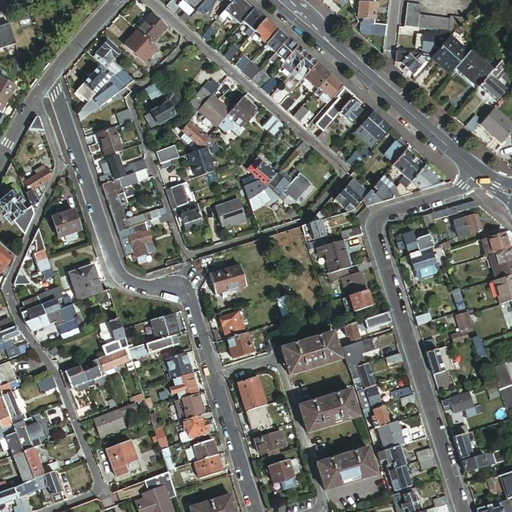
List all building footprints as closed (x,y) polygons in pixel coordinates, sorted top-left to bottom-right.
[(187,0),(198,9),(205,0),(204,0),(187,0)] [(253,9),(242,0),(233,0),(230,4),(219,16),(217,19),(222,23),(227,16),(239,26),(242,23),(253,9)] [(363,18),(363,23),(372,24),(374,24),(376,4),(361,2),(359,18),(363,18)] [(455,33),(467,19),(450,17),(450,19),(420,15),(421,6),(407,4),(404,28),(425,30),(455,33)] [(264,19),(253,9),(242,23),(248,28),(253,32),(255,31),(264,19)] [(136,31),(151,44),(166,27),(151,14),(136,31)] [(278,31),(264,19),(255,31),(261,36),(259,39),(266,45),(278,31)] [(370,35),(386,37),(387,25),(374,24),(372,24),(370,35)] [(0,49),(15,45),(9,25),(0,27),(0,49)] [(216,32),(210,27),(201,37),(207,42),(216,32)] [(244,33),(249,38),(253,32),(248,28),(244,33)] [(427,55),(435,56),(449,40),(450,39),(455,33),(425,30),(425,36),(416,35),(415,48),(423,48),(423,51),(428,52),(427,55)] [(144,64),(156,49),(151,44),(136,31),(123,45),(144,64)] [(287,39),(278,31),(266,45),(265,45),(269,48),(275,54),(287,39)] [(297,47),(287,39),(275,54),(278,56),(284,62),(284,61),(286,59),(297,47)] [(450,39),(449,40),(457,47),(458,46),(450,39)] [(456,66),(458,68),(469,55),(458,46),(457,47),(449,40),(435,56),(434,57),(442,64),(440,67),(449,74),(456,66)] [(107,41),(96,54),(108,65),(110,64),(111,62),(120,52),(107,41)] [(233,46),(223,56),(229,61),(238,50),(233,46)] [(306,55),(297,47),(286,59),(289,62),(287,64),(294,70),(296,67),(306,55)] [(401,59),(404,53),(397,52),(395,64),(401,65),(404,62),(401,59)] [(427,55),(404,53),(401,59),(404,62),(401,65),(407,70),(410,72),(416,78),(432,60),(434,57),(435,56),(427,55)] [(96,54),(92,58),(100,65),(105,69),(108,65),(96,54)] [(245,54),(234,66),(241,72),(252,60),(245,54)] [(458,68),(456,71),(478,90),(492,73),(470,54),(469,55),(458,68)] [(315,64),(306,55),(296,67),(299,70),(297,72),(303,78),(304,77),(315,64)] [(442,64),(434,57),(432,60),(440,67),(442,64)] [(252,60),(241,72),(245,75),(255,63),(252,60)] [(284,62),(280,66),(290,74),(294,70),(287,64),(284,61),(284,62)] [(119,72),(133,84),(135,84),(111,62),(110,64),(119,72)] [(255,63),(245,75),(251,81),(262,68),(255,63)] [(506,85),(508,82),(502,63),(478,90),(485,96),(483,97),(483,99),(486,101),(488,100),(489,99),(495,105),(507,91),(498,83),(501,80),(506,85)] [(113,76),(115,78),(119,72),(110,64),(108,65),(105,69),(113,76)] [(328,75),(315,64),(304,77),(317,89),(317,88),(328,75)] [(109,80),(113,76),(105,69),(100,65),(74,92),(86,104),(95,94),(109,80)] [(449,74),(451,76),(453,74),(456,71),(458,68),(456,66),(449,74)] [(262,68),(251,81),(258,87),(269,75),(262,68)] [(294,70),(290,74),(299,82),(303,78),(297,72),(294,70)] [(456,71),(453,74),(475,92),(478,90),(456,71)] [(119,72),(115,78),(126,88),(133,84),(119,72)] [(273,75),(261,89),(267,95),(277,84),(279,80),(273,75)] [(342,87),(328,75),(317,88),(323,93),(331,99),(342,87)] [(126,88),(115,78),(113,76),(109,80),(113,86),(118,93),(126,88)] [(0,77),(0,113),(0,114),(7,103),(16,86),(0,77)] [(300,82),(313,93),(314,92),(317,89),(304,77),(303,78),(300,82)] [(210,85),(202,79),(195,87),(200,92),(203,88),(205,90),(210,85)] [(109,80),(95,94),(97,97),(113,86),(109,80)] [(205,90),(211,96),(219,86),(214,81),(210,85),(205,90)] [(163,94),(159,85),(151,89),(152,91),(155,98),(163,94)] [(103,105),(118,93),(113,86),(97,97),(103,105)] [(279,86),(270,97),(280,105),(288,96),(289,94),(279,86)] [(210,96),(211,96),(205,90),(203,88),(200,92),(189,104),(198,111),(210,96)] [(317,89),(314,92),(320,97),(323,93),(317,88),(317,89)] [(353,96),(344,88),(337,97),(338,98),(325,114),(332,120),(334,119),(339,113),(350,100),(353,96)] [(331,99),(323,93),(320,97),(327,104),(331,99)] [(95,94),(86,104),(78,112),(81,120),(103,105),(97,97),(95,94)] [(254,100),(246,94),(242,99),(249,105),(254,100)] [(176,103),(172,95),(160,102),(162,105),(149,113),(143,117),(150,128),(156,125),(173,115),(169,108),(176,103)] [(230,113),(210,96),(198,111),(197,112),(216,129),(217,127),(230,113)] [(288,96),(280,105),(287,112),(295,102),(288,96)] [(242,99),(230,113),(217,127),(223,132),(229,129),(237,135),(242,129),(239,127),(254,109),(249,105),(242,99)] [(350,100),(339,113),(350,123),(361,110),(350,100)] [(301,107),(292,117),(299,122),(307,112),(301,107)] [(511,133),(511,125),(494,109),(482,123),(480,125),(502,145),(511,133)] [(120,125),(133,121),(129,110),(116,115),(120,125)] [(389,127),(372,113),(359,128),(367,135),(367,134),(376,141),(389,127)] [(318,125),(324,130),(327,127),(327,126),(329,124),(332,120),(325,114),(316,124),(318,125)] [(276,135),(284,126),(278,121),(273,116),(263,127),(274,137),(276,135)] [(39,117),(35,117),(31,124),(42,125),(39,117)] [(480,125),(482,123),(475,117),(465,128),(472,134),(474,131),(475,131),(480,125)] [(313,121),(306,129),(311,133),(318,125),(316,124),(313,121)] [(206,141),(206,140),(187,123),(180,131),(183,133),(191,141),(199,148),(203,144),(206,141)] [(324,130),(317,138),(326,146),(328,148),(338,136),(327,126),(327,127),(324,130)] [(123,151),(115,127),(98,133),(106,156),(109,155),(123,151)] [(359,128),(353,135),(369,149),(376,141),(367,134),(367,135),(359,128)] [(191,141),(183,133),(179,137),(188,145),(191,141)] [(217,144),(209,137),(206,140),(206,141),(203,144),(199,148),(200,150),(207,148),(213,146),(217,144)] [(384,156),(393,165),(405,151),(395,142),(384,156)] [(303,143),(295,152),(303,158),(310,149),(303,143)] [(334,145),(330,149),(336,155),(339,150),(334,145)] [(169,160),(178,158),(178,157),(175,146),(156,151),(160,163),(162,163),(166,162),(169,161),(169,160)] [(189,159),(196,177),(214,171),(207,148),(200,150),(192,153),(190,153),(192,158),(189,159)] [(364,148),(358,154),(364,160),(369,153),(364,148)] [(393,165),(392,166),(396,169),(404,177),(409,181),(411,182),(424,167),(409,154),(405,151),(393,165)] [(355,152),(346,163),(354,171),(364,160),(358,154),(355,152)] [(110,165),(115,179),(116,179),(125,176),(118,154),(108,158),(109,161),(110,165)] [(257,157),(251,165),(256,169),(262,162),(257,157)] [(142,170),(150,167),(147,159),(137,162),(140,170),(142,170)] [(140,170),(137,162),(131,164),(131,166),(127,168),(129,174),(134,173),(136,172),(140,170)] [(265,177),(270,181),(276,174),(262,162),(256,169),(265,177)] [(105,175),(108,182),(110,181),(115,179),(110,165),(103,168),(105,175)] [(256,169),(251,165),(246,170),(254,176),(260,181),(261,182),(265,177),(256,169)] [(49,180),(51,176),(47,170),(46,170),(43,166),(35,171),(37,175),(24,183),(28,191),(31,190),(39,185),(49,180)] [(424,167),(411,182),(414,185),(419,189),(421,191),(444,184),(424,167)] [(292,181),(299,173),(295,170),(288,178),(292,181)] [(143,172),(137,174),(139,181),(149,178),(146,171),(143,172)] [(137,174),(136,172),(134,173),(129,174),(125,176),(116,179),(117,184),(119,188),(139,181),(137,174)] [(289,197),(306,178),(299,173),(292,181),(288,178),(284,174),(281,178),(289,185),(293,189),(286,197),(287,198),(289,196),(289,197)] [(270,181),(269,183),(282,194),(289,185),(281,178),(277,175),(276,174),(270,181)] [(105,175),(100,176),(102,184),(108,182),(105,175)] [(244,187),(260,181),(254,176),(242,180),(244,187)] [(266,186),(269,183),(270,181),(265,177),(261,182),(265,185),(266,186)] [(395,187),(383,177),(380,181),(389,189),(394,199),(402,197),(396,188),(395,187)] [(400,184),(404,187),(409,181),(404,177),(399,183),(400,184)] [(312,184),(306,178),(289,197),(296,203),(312,184)] [(42,190),(43,193),(49,180),(39,185),(42,190)] [(108,182),(102,184),(107,198),(114,196),(111,186),(110,181),(108,182)] [(265,185),(261,182),(260,181),(244,187),(247,194),(265,185)] [(380,181),(374,188),(378,192),(375,196),(382,202),(394,199),(389,189),(380,181)] [(179,185),(183,195),(188,194),(184,183),(179,185)] [(286,197),(282,194),(269,183),(266,186),(270,190),(284,203),(289,197),(289,196),(287,198),(286,197)] [(408,191),(406,189),(404,187),(400,184),(396,188),(402,197),(412,194),(409,192),(408,191)] [(42,190),(39,185),(31,190),(34,195),(42,190)] [(179,185),(165,190),(173,212),(179,210),(183,208),(182,206),(186,204),(183,195),(179,185)] [(293,189),(289,185),(282,194),(286,197),(293,189)] [(363,201),(369,194),(360,186),(353,193),(363,201)] [(362,203),(363,201),(353,193),(347,187),(339,198),(345,202),(341,206),(346,210),(349,206),(354,211),(355,210),(362,203)] [(28,191),(25,193),(31,206),(31,207),(38,203),(34,195),(31,190),(28,191)] [(38,203),(39,202),(43,193),(42,190),(34,195),(38,203)] [(264,190),(248,199),(252,209),(265,203),(268,210),(272,208),(269,202),(273,201),(269,191),(266,193),(264,190)] [(6,214),(7,213),(9,212),(15,219),(25,210),(19,203),(21,201),(15,194),(14,196),(11,192),(0,200),(0,206),(3,209),(4,211),(6,214)] [(373,194),(371,192),(369,194),(363,201),(366,207),(382,202),(375,196),(373,194)] [(114,196),(107,198),(110,205),(116,203),(118,206),(120,205),(125,203),(122,194),(114,196)] [(158,208),(163,207),(159,194),(153,196),(153,197),(157,209),(158,208)] [(246,221),(238,198),(214,206),(221,224),(229,221),(234,219),(235,222),(236,225),(246,221)] [(345,202),(339,198),(335,202),(341,206),(345,202)] [(474,202),(432,215),(434,220),(480,207),(479,207),(474,202)] [(180,214),(197,209),(195,204),(183,208),(179,210),(180,214)] [(118,206),(111,208),(118,231),(128,228),(125,220),(120,205),(118,206)] [(10,223),(24,235),(34,214),(31,207),(31,206),(25,210),(15,219),(13,221),(10,223)] [(145,222),(161,216),(158,208),(157,209),(125,220),(128,228),(145,222)] [(197,209),(180,214),(181,216),(182,219),(185,228),(201,222),(197,209)] [(81,232),(74,211),(52,218),(58,239),(81,232)] [(9,212),(7,213),(13,221),(15,219),(9,212)] [(320,212),(311,224),(320,221),(328,219),(320,212)] [(434,220),(432,215),(423,217),(427,231),(437,228),(434,220)] [(477,221),(475,216),(472,217),(454,222),(458,237),(477,232),(477,229),(479,228),(478,225),(476,226),(475,222),(477,221)] [(311,224),(309,224),(308,224),(310,232),(313,239),(325,235),(320,221),(311,224)] [(148,230),(145,222),(128,228),(118,231),(121,240),(129,237),(147,231),(148,230)] [(310,232),(308,224),(301,227),(300,227),(303,235),(310,232)] [(362,235),(359,225),(347,229),(350,239),(362,235)] [(350,239),(347,229),(339,232),(342,241),(347,239),(350,239)] [(44,246),(42,240),(39,231),(35,239),(37,240),(37,249),(40,248),(44,246)] [(147,231),(129,237),(133,248),(144,244),(151,242),(147,231)] [(510,239),(508,232),(490,237),(485,239),(486,242),(491,240),(492,246),(485,248),(488,257),(495,255),(511,251),(508,240),(510,239)] [(406,250),(408,256),(412,255),(418,253),(412,235),(402,238),(404,242),(399,244),(397,244),(399,252),(401,251),(404,250),(406,250)] [(121,240),(126,254),(134,252),(133,248),(129,237),(121,240)] [(309,251),(315,249),(327,245),(326,239),(306,244),(309,251)] [(349,247),(347,239),(342,241),(327,245),(315,249),(318,258),(323,256),(329,274),(346,269),(351,268),(345,248),(349,247)] [(485,239),(480,240),(485,258),(488,257),(485,248),(485,245),(487,245),(486,242),(485,239)] [(148,253),(144,244),(133,248),(134,252),(136,257),(148,253)] [(0,272),(14,257),(0,245),(0,272)] [(47,257),(49,256),(45,246),(44,246),(40,248),(37,249),(34,250),(34,253),(37,261),(47,257)] [(432,254),(431,249),(418,253),(412,255),(414,260),(432,254)] [(511,250),(511,251),(495,255),(502,279),(511,276),(511,250)] [(414,260),(411,261),(415,272),(436,265),(433,256),(432,254),(414,260)] [(41,271),(46,270),(51,267),(47,257),(37,261),(40,269),(41,271)] [(33,286),(22,265),(14,283),(14,286),(33,286)] [(247,285),(240,265),(209,275),(216,295),(247,285)] [(96,295),(102,293),(92,266),(70,274),(79,302),(82,300),(88,298),(96,295)] [(55,273),(52,267),(51,267),(46,270),(48,276),(55,273)] [(329,274),(327,275),(329,282),(341,279),(348,277),(346,269),(329,274)] [(349,297),(367,292),(361,273),(348,277),(341,279),(347,298),(349,297)] [(511,276),(502,279),(493,282),(500,306),(511,303),(511,302),(511,276)] [(63,297),(59,287),(45,292),(48,298),(49,302),(57,299),(63,297)] [(117,319),(115,311),(108,290),(102,293),(96,295),(106,323),(107,323),(117,319)] [(372,308),(367,292),(349,297),(354,313),(372,308)] [(26,307),(20,309),(21,310),(24,309),(25,308),(41,301),(40,299),(38,296),(24,302),(26,307)] [(71,305),(72,304),(69,296),(63,298),(66,307),(71,305)] [(60,309),(66,307),(63,298),(63,297),(57,299),(60,309)] [(88,298),(82,300),(85,306),(90,304),(88,298)] [(46,315),(60,309),(57,299),(49,302),(42,305),(46,315)] [(27,311),(42,305),(41,302),(41,301),(25,308),(27,311)] [(25,312),(22,313),(26,322),(26,323),(46,315),(42,305),(27,311),(25,312)] [(62,309),(46,316),(49,325),(57,322),(62,334),(76,328),(72,319),(67,321),(62,309)] [(245,334),(246,334),(240,312),(219,318),(222,327),(225,326),(226,330),(223,331),(225,340),(245,334)] [(179,333),(173,313),(150,321),(156,340),(170,336),(179,333)] [(390,322),(387,313),(363,321),(366,330),(390,322)] [(430,313),(416,318),(418,326),(433,321),(430,313)] [(468,327),(467,322),(464,314),(457,317),(461,331),(469,329),(468,327)] [(478,322),(475,314),(470,315),(473,324),(478,322)] [(46,316),(27,323),(32,331),(49,325),(46,316)] [(124,339),(121,330),(117,319),(107,323),(114,342),(114,343),(124,339)] [(9,320),(0,322),(0,332),(12,328),(9,320)] [(366,330),(363,321),(356,324),(358,329),(359,332),(366,330)] [(471,321),(467,322),(468,327),(469,329),(461,331),(462,334),(460,334),(451,337),(453,344),(462,341),(473,338),(471,332),(469,326),(472,325),(471,321)] [(106,323),(98,327),(100,331),(98,334),(100,339),(102,339),(104,346),(114,342),(107,323),(106,323)] [(353,325),(343,328),(346,337),(348,343),(358,340),(355,330),(353,325)] [(19,331),(17,326),(12,328),(0,332),(0,335),(3,342),(21,335),(19,331)] [(346,337),(343,328),(336,330),(339,339),(346,337)] [(341,359),(333,333),(281,349),(289,376),(341,359)] [(251,353),(245,334),(225,340),(231,359),(251,353)] [(156,340),(146,343),(147,347),(149,353),(173,346),(170,336),(156,340)] [(339,339),(340,343),(342,349),(347,347),(348,347),(349,346),(348,343),(346,337),(339,339)] [(480,342),(478,337),(473,339),(471,339),(479,359),(486,356),(482,348),(482,346),(480,343),(480,342)] [(114,343),(114,342),(104,346),(98,348),(102,357),(118,351),(124,349),(127,347),(126,343),(124,339),(114,343)] [(434,340),(424,344),(427,354),(437,350),(434,340)] [(146,343),(143,344),(128,349),(130,355),(131,359),(149,353),(147,347),(146,343)] [(365,355),(361,343),(360,343),(349,346),(348,347),(350,354),(353,363),(355,369),(357,368),(364,366),(361,356),(365,355)] [(29,351),(26,344),(14,348),(17,356),(29,351)] [(347,347),(342,349),(344,356),(347,356),(350,354),(348,347),(347,347)] [(401,354),(398,347),(384,352),(385,356),(386,359),(401,354)] [(446,347),(437,350),(427,354),(434,376),(449,371),(453,370),(446,347)] [(118,351),(102,357),(99,359),(104,371),(110,368),(110,367),(113,366),(128,360),(124,349),(118,351)] [(185,353),(164,360),(171,380),(172,380),(189,375),(192,374),(185,353)] [(403,362),(401,354),(386,359),(388,366),(403,362)] [(104,371),(99,359),(94,360),(96,363),(93,364),(94,368),(97,367),(101,376),(105,374),(104,371)] [(96,363),(94,360),(80,366),(83,373),(94,368),(93,364),(96,363)] [(16,381),(9,362),(0,365),(0,379),(3,386),(9,384),(16,381)] [(511,410),(511,383),(505,364),(492,368),(508,412),(511,410)] [(364,366),(357,368),(359,375),(360,379),(362,384),(364,390),(374,387),(367,365),(364,366)] [(80,366),(62,373),(63,375),(65,382),(68,381),(67,379),(83,373),(80,366)] [(116,372),(113,366),(110,367),(110,368),(104,371),(105,374),(105,375),(116,372)] [(94,368),(83,373),(86,382),(94,379),(97,378),(101,376),(97,367),(94,368)] [(355,369),(349,371),(351,377),(353,381),(360,379),(359,375),(357,368),(355,369)] [(449,371),(434,376),(437,384),(452,379),(449,371)] [(86,382),(83,373),(67,379),(68,381),(71,389),(75,387),(86,382)] [(105,375),(105,374),(101,376),(97,378),(98,381),(95,382),(95,384),(99,382),(100,386),(108,382),(105,375)] [(189,375),(172,380),(175,387),(169,389),(171,395),(177,393),(179,400),(180,399),(198,394),(195,384),(192,385),(189,375)] [(53,389),(57,388),(53,377),(52,376),(51,377),(46,379),(47,381),(50,390),(53,389)] [(237,383),(246,412),(265,406),(268,405),(259,376),(237,383)] [(44,393),(50,390),(47,381),(45,382),(44,379),(36,383),(40,392),(44,391),(44,393)] [(360,379),(353,381),(355,387),(362,384),(360,379)] [(452,379),(437,384),(439,392),(454,387),(452,379)] [(79,390),(88,387),(86,382),(75,387),(77,391),(79,390)] [(3,386),(6,395),(13,392),(9,384),(3,386)] [(362,384),(355,387),(356,393),(364,390),(362,384)] [(380,406),(374,387),(364,390),(366,395),(368,402),(370,409),(371,409),(374,408),(380,406)] [(414,395),(411,387),(398,391),(401,399),(414,395)] [(458,397),(456,390),(448,393),(450,400),(458,397)] [(19,397),(16,391),(13,392),(6,395),(2,396),(2,397),(9,417),(10,419),(22,415),(15,399),(19,397)] [(359,418),(351,391),(298,407),(306,433),(359,418)] [(474,408),(469,393),(458,397),(450,400),(451,402),(455,414),(474,408)] [(144,399),(142,394),(131,398),(133,404),(136,402),(137,402),(144,399)] [(183,412),(186,420),(200,416),(202,415),(198,404),(201,403),(198,394),(180,399),(184,411),(183,412)] [(368,402),(366,395),(358,397),(361,405),(368,402)] [(416,404),(414,395),(401,399),(403,408),(416,404)] [(0,420),(9,417),(2,397),(0,397),(0,420)] [(179,400),(173,401),(177,414),(175,414),(178,423),(181,422),(186,420),(183,412),(184,411),(180,399),(179,400)] [(447,401),(442,402),(446,412),(450,411),(448,403),(451,402),(450,400),(447,401)] [(133,404),(125,406),(128,414),(139,410),(136,402),(133,404)] [(368,402),(361,405),(363,412),(370,409),(368,402)] [(128,414),(125,406),(118,409),(121,417),(128,414)] [(265,406),(246,412),(251,429),(259,426),(260,430),(271,427),(265,406)] [(363,412),(365,418),(373,416),(373,415),(375,414),(375,412),(374,408),(371,409),(370,409),(363,412)] [(380,429),(390,425),(385,408),(375,412),(375,414),(376,417),(374,418),(373,418),(375,424),(378,423),(380,429)] [(121,417),(118,409),(93,419),(100,437),(125,427),(121,417)] [(12,425),(24,420),(22,415),(10,419),(11,422),(12,425)] [(186,420),(181,422),(184,433),(186,432),(188,438),(194,437),(201,435),(200,432),(204,431),(205,431),(209,429),(207,422),(207,421),(203,423),(202,422),(200,416),(186,420)] [(10,419),(9,417),(0,420),(0,425),(0,426),(11,422),(10,419)] [(34,447),(43,444),(41,437),(45,435),(40,422),(35,424),(32,417),(27,419),(24,420),(12,425),(13,427),(15,433),(23,452),(34,447)] [(380,429),(377,429),(385,452),(387,451),(398,448),(412,443),(408,430),(400,432),(397,423),(390,425),(380,429)] [(5,436),(3,431),(13,427),(12,425),(2,429),(0,429),(0,440),(5,438),(4,437),(5,436)] [(454,438),(465,435),(468,434),(466,426),(452,431),(454,438)] [(15,433),(13,427),(3,431),(5,436),(15,433)] [(285,447),(280,432),(253,440),(258,455),(267,452),(276,449),(285,447)] [(13,456),(23,452),(15,433),(5,436),(4,437),(5,438),(10,450),(12,456),(13,456)] [(467,441),(465,435),(454,438),(461,460),(472,457),(470,451),(473,450),(471,443),(468,444),(467,441)] [(10,450),(5,438),(0,440),(0,444),(3,452),(10,450)] [(168,448),(165,440),(158,442),(161,451),(168,448)] [(198,461),(217,455),(212,440),(193,446),(193,447),(196,458),(198,461)] [(112,469),(124,465),(136,460),(129,441),(105,451),(112,469)] [(38,457),(34,447),(23,452),(33,479),(43,475),(45,475),(43,470),(38,457)] [(196,458),(193,447),(185,450),(188,460),(196,458)] [(161,451),(167,471),(174,469),(168,448),(161,451)] [(398,448),(387,451),(390,460),(385,461),(387,467),(392,466),(394,470),(405,467),(398,448)] [(510,459),(506,448),(492,453),(495,464),(510,459)] [(376,475),(368,449),(316,465),(324,491),(376,475)] [(433,457),(431,449),(417,454),(419,462),(433,457)] [(33,479),(23,452),(13,456),(23,483),(33,479)] [(382,453),(377,454),(380,463),(385,461),(382,453)] [(495,464),(492,453),(483,456),(486,466),(486,467),(495,464)] [(222,471),(217,455),(198,461),(196,462),(201,478),(222,471)] [(53,472),(61,468),(58,460),(44,465),(41,456),(38,457),(43,470),(45,469),(47,474),(53,472)] [(486,466),(483,456),(461,462),(465,473),(486,466)] [(436,466),(433,457),(419,462),(422,470),(436,466)] [(295,459),(288,461),(290,469),(297,466),(295,459)] [(300,475),(297,466),(290,469),(288,461),(267,468),(273,484),(293,478),(293,477),(300,475)] [(127,473),(124,465),(112,469),(115,477),(127,473)] [(411,486),(405,467),(394,470),(394,473),(400,489),(411,486)] [(506,501),(511,498),(511,471),(498,476),(506,501)] [(47,474),(45,475),(43,475),(47,487),(50,495),(60,491),(55,478),(53,473),(53,472),(47,474)] [(174,492),(168,472),(145,481),(148,489),(150,495),(144,497),(136,500),(140,511),(171,511),(167,501),(176,498),(174,492)] [(393,492),(400,489),(394,473),(387,475),(388,476),(393,492)] [(47,487),(43,475),(33,479),(37,490),(41,489),(47,487)] [(37,490),(33,479),(23,483),(15,487),(19,498),(19,499),(24,496),(37,490)] [(52,501),(50,495),(47,487),(41,489),(46,502),(52,501)] [(0,493),(0,504),(15,499),(16,499),(12,488),(7,490),(0,493)] [(407,511),(420,511),(414,494),(403,498),(406,505),(402,506),(403,511),(407,510),(407,511)] [(234,511),(230,496),(189,508),(189,511),(234,511)] [(448,504),(446,497),(433,501),(436,508),(448,505),(448,504)] [(21,505),(23,511),(30,511),(26,500),(20,502),(21,505)] [(491,506),(477,510),(477,511),(507,511),(504,501),(499,503),(491,506)]
